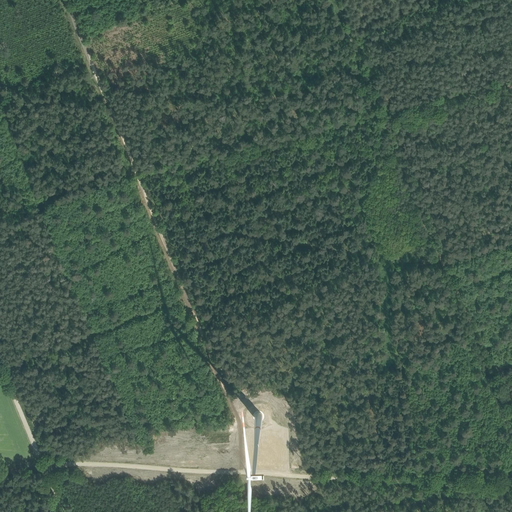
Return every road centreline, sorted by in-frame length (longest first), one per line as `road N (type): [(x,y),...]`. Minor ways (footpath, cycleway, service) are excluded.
road 1 (track): [(63,0),(262,472)]
road 2 (unknown): [(338,0),(384,109),(136,176)]
road 3 (track): [(511,477),(262,472)]
road 4 (track): [(262,472),(41,464)]
road 5 (track): [(0,220),(136,176)]
road 6 (unknown): [(384,109),(511,74)]
